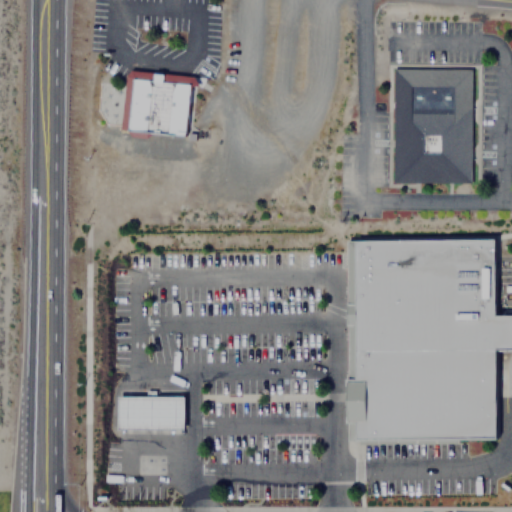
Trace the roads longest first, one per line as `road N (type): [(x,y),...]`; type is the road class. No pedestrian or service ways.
road 1 (trunk): [(43,457),(45,203)]
road 2 (trunk): [(45,203),(45,0)]
